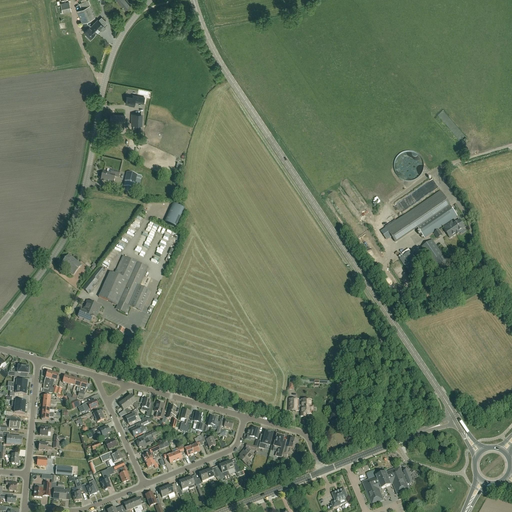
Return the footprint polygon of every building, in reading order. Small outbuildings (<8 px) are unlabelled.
[(125,10),(130,5),(125,0),(115,0),(120,7),(122,6),(125,10)] [(61,4),(63,13),(71,11),(69,2),(61,4)] [(89,6),(76,12),(81,24),(82,23),(84,29),(84,28),(88,25),(86,22),(94,18),(89,6)] [(57,20),(58,27),(72,25),(71,18),(57,20)] [(86,30),(83,32),(87,36),(86,37),(90,40),(94,36),(93,35),(95,33),(96,34),(101,29),(102,30),(105,27),(97,19),(91,26),(88,24),(88,25),(84,28),(86,30)] [(127,97),(125,104),(129,104),(129,105),(134,106),(135,102),(143,104),(145,98),(135,96),(133,95),(133,98),(127,97)] [(132,114),(132,125),(133,125),(139,126),(140,126),(140,115),(132,114)] [(110,115),(110,123),(118,123),(118,129),(123,129),(123,123),(124,123),(125,116),(110,115)] [(118,178),(119,173),(111,171),(111,174),(103,172),(101,180),(113,183),(115,177),(118,178)] [(137,194),(142,176),(127,173),(122,191),(137,194)] [(441,192),(386,229),(393,240),(415,225),(418,228),(424,238),(457,216),(442,195),(441,192)] [(176,227),(184,209),(173,204),(165,222),(176,227)] [(450,239),(456,235),(459,233),(463,230),(462,230),(465,228),(459,220),(453,224),(451,222),(444,227),(445,230),(444,230),(450,239)] [(434,234),(437,239),(442,236),(439,230),(434,234)] [(432,240),(421,248),(431,263),(434,261),(441,271),(444,276),(453,270),(449,265),(432,240)] [(410,252),(400,259),(411,276),(421,269),(410,252)] [(81,265),(69,255),(61,264),(74,275),(81,265)] [(138,286),(146,267),(123,256),(116,271),(116,270),(114,274),(110,272),(99,297),(117,306),(119,307),(118,310),(127,314),(130,306),(142,312),(151,292),(138,286)] [(97,281),(104,272),(100,268),(82,289),(88,294),(98,282),(97,281)] [(96,318),(100,307),(87,301),(83,311),(81,310),(78,317),(90,323),(93,316),(96,318)] [(98,341),(101,335),(102,332),(97,330),(96,333),(93,338),(98,341)] [(18,364),(17,373),(15,373),(14,377),(20,377),(21,374),(28,374),(29,374),(29,370),(28,370),(29,368),(23,367),(23,365),(18,364)] [(49,388),(53,373),(47,372),(44,384),(43,393),(47,393),(49,388)] [(52,389),(52,387),(54,381),(57,381),(58,375),(53,373),(49,388),(52,389)] [(10,387),(27,389),(27,386),(28,386),(28,383),(27,383),(27,382),(19,381),(20,378),(14,378),(13,383),(14,383),(14,387),(10,387)] [(75,386),(76,380),(70,378),(68,384),(75,386)] [(82,381),(80,388),(78,396),(77,399),(77,400),(79,400),(80,398),(83,398),(84,394),(86,389),(86,390),(88,383),(82,381)] [(27,389),(10,387),(14,387),(13,391),(10,391),(9,397),(18,398),(18,394),(26,395),(26,394),(27,394),(27,391),(26,391),(27,389)] [(44,396),(43,402),(56,403),(57,403),(61,404),(61,400),(57,400),(56,401),(55,401),(55,400),(50,400),(51,397),(48,397),(49,393),(47,393),(44,393),(44,396)] [(125,400),(130,406),(132,405),(136,410),(138,409),(140,404),(137,403),(137,404),(136,402),(131,395),(125,400)] [(77,400),(68,398),(73,409),(80,406),(77,400)] [(146,417),(149,418),(151,412),(154,403),(150,402),(150,401),(147,401),(148,399),(146,399),(145,400),(144,400),(142,408),(145,408),(144,411),(147,412),(146,417)] [(127,408),(130,406),(125,400),(119,405),(124,411),(127,415),(131,413),(127,408)] [(289,411),(298,411),(301,411),(300,417),(305,417),(305,414),(311,414),(311,412),(313,412),(313,406),(311,406),(311,401),(301,401),(301,404),(298,404),(298,400),(289,400),(289,411)] [(87,403),(82,405),(85,412),(90,410),(98,406),(95,401),(92,402),(92,401),(87,403)] [(154,412),(157,412),(161,414),(162,411),(164,405),(157,403),(154,412)] [(166,419),(167,419),(170,420),(172,415),(175,416),(176,413),(175,413),(176,408),(170,406),(167,414),(168,414),(166,418),(166,419)] [(136,414),(139,412),(137,410),(136,410),(133,412),(134,414),(125,418),(128,425),(136,422),(134,418),(137,416),(136,414)] [(188,432),(190,426),(187,426),(188,421),(190,412),(183,410),(181,419),(185,420),(182,430),(188,432)] [(161,414),(157,412),(155,417),(163,419),(163,417),(165,412),(162,411),(161,414)] [(87,419),(90,418),(91,420),(95,418),(97,423),(104,420),(100,412),(93,415),(92,412),(90,414),(90,413),(88,414),(80,418),(86,415),(87,419)] [(204,425),(201,424),(203,419),(201,419),(202,416),(196,414),(193,425),(197,426),(195,430),(202,432),(204,425)] [(6,416),(6,421),(9,421),(10,422),(9,428),(19,429),(20,420),(14,420),(14,418),(9,418),(10,417),(6,416)] [(218,423),(216,422),(216,419),(210,418),(208,427),(211,428),(212,426),(214,426),(217,427),(218,423)] [(220,420),(218,426),(217,433),(220,434),(222,425),(224,425),(224,428),(231,430),(233,424),(225,422),(223,421),(220,420)] [(50,432),(51,428),(44,427),(44,428),(41,428),(40,436),(47,437),(48,432),(50,432)] [(100,431),(97,432),(98,435),(101,434),(104,440),(108,438),(107,435),(107,434),(110,433),(107,427),(100,431)] [(142,434),(139,427),(131,431),(134,437),(142,434)] [(248,431),(247,435),(250,436),(250,437),(255,439),(257,439),(259,431),(252,429),(251,432),(248,431)] [(11,447),(11,445),(21,446),(21,438),(3,436),(3,433),(0,432),(0,442),(1,443),(4,443),(3,446),(11,447)] [(266,432),(265,436),(263,441),(260,441),(258,448),(264,449),(265,445),(269,446),(272,434),(270,433),(270,432),(267,432),(266,432)] [(146,439),(143,440),(136,443),(139,448),(142,447),(142,448),(150,444),(148,439),(151,437),(150,434),(144,436),(146,439)] [(200,436),(202,441),(204,440),(206,445),(208,445),(209,448),(215,446),(212,439),(207,441),(206,437),(204,438),(202,434),(201,436),(200,436)] [(282,458),(285,448),(287,441),(283,440),(284,437),(282,437),(283,436),(278,435),(278,436),(277,435),(274,447),(278,448),(276,456),(282,458)] [(190,447),(193,455),(199,452),(197,446),(200,445),(199,442),(202,441),(200,436),(197,437),(198,438),(194,439),(196,443),(196,445),(190,447)] [(284,453),(282,458),(285,459),(284,462),(286,462),(288,463),(289,459),(287,459),(286,458),(287,454),(288,452),(290,453),(291,449),(295,450),(298,441),(291,439),(288,448),(285,447),(284,452),(284,453)] [(109,442),(109,441),(108,440),(104,442),(108,450),(116,447),(113,440),(109,442)] [(93,451),(101,448),(99,443),(91,446),(93,451)] [(51,450),(51,447),(48,446),(48,444),(39,444),(39,451),(47,452),(47,450),(51,450)] [(180,446),(182,452),(185,451),(187,457),(193,455),(190,447),(185,449),(183,445),(180,446)] [(145,463),(153,459),(154,458),(152,453),(159,450),(158,446),(147,451),(148,454),(143,456),(145,463)] [(173,454),(176,462),(182,459),(179,453),(182,452),(180,446),(177,447),(179,452),(173,454)] [(241,457),(239,459),(245,464),(249,467),(252,464),(249,461),(254,455),(250,452),(245,448),(241,453),(243,455),(241,457)] [(106,454),(102,457),(104,462),(109,460),(109,461),(111,460),(113,464),(117,462),(122,460),(119,452),(114,455),(112,456),(108,458),(106,454)] [(170,464),(176,462),(173,454),(167,456),(166,455),(163,456),(165,459),(167,458),(170,464)] [(19,464),(19,460),(18,460),(18,455),(12,455),(12,456),(10,455),(10,459),(11,459),(11,464),(19,464)] [(46,467),(47,459),(38,459),(37,466),(46,467)] [(155,468),(158,467),(157,464),(155,465),(153,459),(145,463),(148,468),(154,466),(155,468)] [(238,473),(240,473),(236,463),(232,465),(231,461),(225,464),(228,471),(234,469),(236,474),(238,473)] [(109,468),(111,472),(121,468),(122,468),(124,473),(119,475),(123,483),(129,480),(127,475),(128,475),(123,462),(109,468)] [(225,464),(219,466),(220,470),(219,470),(221,476),(223,479),(225,479),(224,477),(224,476),(226,475),(226,474),(229,473),(228,472),(228,471),(225,464)] [(73,468),(56,467),(56,475),(72,477),(73,468)] [(374,478),(363,482),(364,485),(363,485),(371,503),(372,505),(383,500),(379,490),(381,489),(390,485),(392,484),(397,495),(408,490),(405,484),(407,483),(407,484),(411,482),(407,471),(403,472),(403,473),(401,474),(399,468),(391,471),(385,473),(376,476),(376,477),(377,479),(375,480),(374,478)] [(205,472),(208,480),(214,477),(211,469),(205,472)] [(202,482),(208,480),(205,472),(199,474),(202,482)] [(104,491),(110,488),(108,484),(109,484),(107,477),(104,478),(106,481),(101,483),(104,491)] [(185,480),(188,488),(189,490),(194,488),(194,487),(194,486),(194,485),(191,477),(185,480)] [(74,501),(75,501),(76,502),(77,502),(78,501),(81,500),(80,496),(81,496),(80,493),(84,492),(81,486),(78,478),(77,478),(73,478),(76,487),(77,492),(73,493),(73,494),(72,494),(71,495),(72,498),(73,499),(74,499),(74,501)] [(182,490),(188,488),(185,480),(179,482),(182,490)] [(197,486),(198,489),(197,489),(202,502),(203,501),(204,503),(205,502),(200,489),(199,485),(196,480),(194,481),(196,486),(197,486)] [(81,486),(84,492),(85,494),(88,492),(90,497),(91,496),(91,497),(94,496),(94,495),(96,494),(96,493),(99,492),(94,481),(89,483),(90,487),(87,488),(85,485),(81,486)] [(16,491),(17,483),(6,482),(6,485),(9,485),(9,491),(16,491)] [(35,489),(34,498),(42,498),(42,495),(43,495),(43,496),(49,497),(50,490),(51,484),(49,484),(47,484),(44,484),(44,486),(35,486),(35,489)] [(60,488),(59,500),(65,501),(66,500),(66,496),(69,496),(68,490),(66,489),(66,492),(63,491),(63,484),(61,484),(60,488)] [(165,488),(168,496),(174,493),(171,485),(165,488)] [(162,498),(168,496),(165,488),(159,490),(162,498)] [(332,503),(333,508),(334,508),(340,505),(345,503),(346,501),(345,498),(347,498),(344,490),(332,494),(335,502),(332,503)] [(15,504),(16,498),(8,497),(9,496),(1,496),(2,493),(0,493),(0,500),(1,500),(1,499),(7,500),(7,503),(15,504)] [(159,501),(157,496),(156,496),(158,499),(155,500),(154,497),(153,498),(151,493),(145,496),(150,507),(155,505),(157,511),(162,511),(163,511),(162,510),(159,503),(159,501)] [(131,502),(134,508),(138,507),(140,511),(142,510),(141,506),(141,505),(138,499),(131,502)] [(129,511),(129,510),(134,508),(131,502),(124,504),(126,511),(127,511),(126,511),(129,511)]
